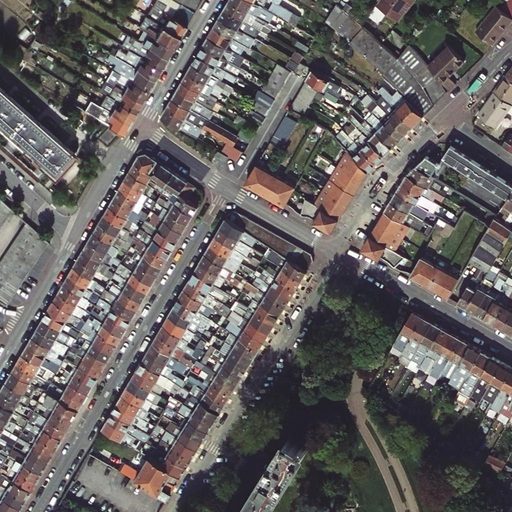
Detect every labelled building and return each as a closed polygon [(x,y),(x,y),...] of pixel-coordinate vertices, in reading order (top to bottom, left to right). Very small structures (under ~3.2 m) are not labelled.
[(62,0),(57,8),(63,11),(71,0),(70,0),(62,0)] [(187,24),(195,10),(176,0),(156,0),(154,5),(187,24)] [(176,0),(195,10),(201,0),(176,0)] [(269,22),(231,0),(230,0),(226,9),(256,27),(261,29),(264,24),(271,29),(274,25),(269,22)] [(272,11),(264,7),(252,0),(231,0),(269,22),(274,13),(272,11)] [(279,4),(281,0),(272,0),(275,1),(272,6),(274,7),(272,11),(274,13),(296,25),(301,16),(279,4)] [(379,0),(372,11),(394,28),(415,0),(414,0),(379,0)] [(181,35),(187,24),(154,5),(147,1),(144,6),(150,10),(147,15),(181,35)] [(435,104),(424,86),(399,57),(382,43),(362,25),(344,9),(344,8),(338,3),(335,8),(327,20),(359,50),(386,73),(385,74),(390,79),(389,80),(407,98),(424,115),(435,104)] [(511,17),(511,7),(507,3),(502,9),(511,17)] [(493,44),(497,39),(511,21),(511,20),(511,17),(502,9),(497,5),(477,30),(493,44)] [(135,14),(137,10),(131,6),(128,10),(135,14)] [(251,35),(256,27),(226,9),(221,17),(251,35)] [(175,46),(181,35),(147,15),(141,26),(145,29),(175,46)] [(258,39),(251,35),(221,17),(215,27),(245,44),(253,49),(258,39)] [(268,34),(271,29),(264,24),(261,29),(268,34)] [(240,54),(245,44),(215,27),(210,36),(240,54)] [(168,56),(175,46),(145,29),(138,39),(168,56)] [(162,67),(168,56),(138,39),(133,36),(129,42),(135,46),(133,51),(162,67)] [(253,62),(240,54),(210,36),(204,45),(230,60),(248,71),(253,62)] [(156,78),(162,67),(133,51),(128,48),(125,53),(108,43),(104,49),(112,53),(156,78)] [(431,82),(438,77),(436,74),(430,67),(409,43),(404,50),(430,80),(431,82)] [(248,71),(230,60),(204,45),(199,53),(236,75),(243,79),(248,71)] [(447,92),(456,83),(449,76),(465,60),(451,46),(430,67),(436,74),(438,77),(447,92)] [(424,86),(431,82),(430,80),(404,50),(399,57),(424,86)] [(149,89),(156,78),(112,53),(109,59),(121,66),(119,71),(124,74),(149,89)] [(234,79),(236,75),(199,53),(194,63),(219,77),(221,74),(229,78),(230,77),(234,79)] [(295,71),(300,74),(306,65),(300,62),(295,71)] [(227,82),(219,77),(194,63),(189,71),(214,87),(216,83),(223,87),(231,92),(234,87),(227,82)] [(272,73),(286,82),(292,72),(278,64),(272,73)] [(347,96),(349,91),(313,69),(307,79),(320,86),(330,92),(333,87),(347,96)] [(221,91),(214,87),(189,71),(184,80),(209,95),(211,91),(219,96),(221,91)] [(143,100),(149,89),(124,74),(121,79),(110,73),(106,79),(109,81),(143,100)] [(280,91),(286,82),(272,73),(267,83),(280,91)] [(227,82),(229,78),(221,74),(219,77),(227,82)] [(495,93),(510,103),(511,101),(511,79),(506,76),(495,93)] [(441,98),(447,92),(438,77),(431,82),(441,98)] [(302,88),(314,96),(320,86),(307,79),(302,88)] [(216,99),(209,95),(184,80),(179,89),(212,108),(216,99)] [(136,111),(143,100),(109,81),(106,86),(113,90),(110,95),(136,111)] [(435,104),(441,98),(431,82),(424,86),(435,104)] [(221,91),(223,87),(216,83),(214,87),(221,91)] [(277,96),(280,91),(267,83),(264,88),(277,96)] [(73,150),(0,85),(0,120),(7,127),(6,128),(14,135),(15,134),(36,152),(35,153),(42,160),(43,159),(56,170),(55,171),(56,172),(74,151),(73,150)] [(296,98),(309,105),(314,96),(302,88),(296,98)] [(214,109),(212,108),(179,89),(173,98),(182,103),(211,119),(216,110),(214,109)] [(270,108),(275,99),(260,89),(254,99),(256,100),(270,108)] [(216,99),(219,96),(211,91),(209,95),(216,99)] [(415,125),(424,115),(407,98),(402,103),(389,91),(385,96),(387,97),(415,125)] [(479,115),(496,127),(511,104),(510,103),(495,93),(479,115)] [(130,121),(136,111),(110,95),(108,94),(102,105),(130,121)] [(408,132),(415,125),(387,97),(384,100),(381,97),(376,101),(408,132)] [(237,135),(211,119),(182,103),(173,98),(168,107),(202,127),(231,144),(234,146),(240,136),(237,135)] [(291,108),(303,115),(309,105),(296,98),(291,108)] [(266,114),(270,108),(256,100),(252,106),(266,114)] [(124,133),(130,121),(102,105),(96,101),(89,112),(124,133)] [(401,139),(408,132),(376,101),(369,108),(374,113),(379,118),(401,139)] [(197,137),(202,127),(168,107),(162,117),(197,137)] [(226,116),(227,113),(216,107),(214,109),(216,110),(226,116)] [(266,118),(264,117),(256,112),(252,118),(262,124),(266,118)] [(385,154),(393,147),(372,125),(369,129),(364,123),(352,112),(348,116),(357,126),(363,132),(385,154)] [(393,147),(401,139),(379,118),(376,122),(370,116),(365,112),(362,115),(367,120),(372,125),(393,147)] [(376,122),(379,118),(374,113),(370,116),(376,122)] [(256,133),(259,127),(239,115),(235,121),(242,126),(244,127),(244,126),(256,133)] [(279,128),(291,135),(299,122),(287,115),(279,128)] [(369,129),(372,125),(367,120),(364,123),(369,129)] [(377,162),(385,154),(363,132),(361,134),(355,128),(354,129),(350,125),(345,130),(356,140),(377,162)] [(250,142),(255,133),(244,127),(242,126),(237,135),(240,136),(248,141),(250,142)] [(12,137),(14,135),(6,128),(4,130),(12,137)] [(271,141),(284,148),(291,135),(279,128),(276,134),(271,141)] [(336,136),(341,142),(347,136),(353,142),(356,140),(345,130),(344,128),(336,136)] [(502,145),(509,150),(511,145),(511,134),(510,133),(502,145)] [(369,170),(377,162),(356,140),(353,142),(347,136),(341,142),(348,149),(369,170)] [(225,153),(237,160),(242,150),(234,146),(231,144),(225,153)] [(359,188),(369,170),(348,149),(336,169),(356,188),(356,186),(359,188)] [(226,161),(229,156),(219,151),(216,155),(226,161)] [(155,175),(163,163),(148,152),(140,154),(136,161),(155,175)] [(40,162),(42,160),(35,153),(33,155),(40,162)] [(295,189),(301,179),(262,157),(259,163),(288,183),(294,188),(295,189)] [(155,175),(136,161),(131,170),(154,186),(160,178),(155,175)] [(162,192),(166,186),(176,172),(163,163),(155,175),(160,178),(154,186),(162,192)] [(284,190),(288,183),(259,163),(254,170),(253,172),(259,176),(265,179),(272,183),(278,186),(284,190)] [(445,196),(451,186),(417,165),(408,174),(441,194),(445,196)] [(349,199),(351,200),(355,193),(353,192),(356,188),(336,169),(315,203),(317,204),(323,208),(328,213),(337,219),(338,216),(342,211),(344,212),(348,205),(346,204),(349,199)] [(154,186),(131,170),(125,179),(149,195),(151,192),(156,195),(154,199),(157,201),(162,192),(154,186)] [(176,190),(180,192),(188,181),(176,172),(166,186),(174,192),(176,190)] [(251,184),(253,186),(259,176),(253,172),(249,180),(253,182),(251,184)] [(439,197),(441,194),(408,174),(403,182),(428,198),(431,192),(439,197)] [(253,186),(260,189),(265,179),(259,176),(253,186)] [(152,209),(157,201),(154,199),(149,195),(125,179),(121,187),(139,200),(144,203),(152,209)] [(265,192),(266,193),(272,183),(265,179),(260,189),(261,190),(262,188),(266,190),(265,192)] [(188,198),(191,194),(196,186),(188,181),(180,192),(188,198)] [(435,202),(428,198),(403,182),(398,191),(416,202),(423,207),(426,202),(433,206),(435,202)] [(266,193),(272,196),(278,186),(272,183),(266,193)] [(278,200),(284,203),(286,201),(294,188),(288,183),(284,190),(278,200)] [(272,196),(278,200),(284,190),(278,186),(272,196)] [(115,196),(133,209),(139,200),(121,187),(115,196)] [(286,201),(287,202),(295,189),(294,188),(286,201)] [(199,206),(194,202),(188,198),(180,192),(176,190),(174,192),(171,198),(176,202),(194,215),(199,206)] [(432,218),(413,206),(416,202),(398,191),(392,200),(410,212),(434,227),(439,217),(435,214),(432,218)] [(428,198),(435,202),(439,197),(431,192),(428,198)] [(504,223),(507,218),(511,210),(511,192),(506,201),(500,210),(505,213),(500,220),(504,223)] [(194,202),(197,198),(191,194),(188,198),(194,202)] [(0,229),(14,208),(0,195),(0,229)] [(147,218),(143,216),(139,213),(133,209),(115,196),(110,205),(142,227),(147,218)] [(302,212),(304,213),(311,200),(307,197),(302,212)] [(165,207),(171,211),(176,202),(171,198),(167,203),(165,207)] [(139,213),(141,209),(144,203),(139,200),(133,209),(139,213)] [(310,215),(317,204),(315,203),(311,200),(304,213),(307,214),(310,215)] [(422,224),(407,215),(410,212),(392,200),(386,210),(411,226),(418,230),(422,224)] [(189,223),(194,215),(176,202),(171,211),(189,223)] [(423,207),(430,211),(433,206),(426,202),(423,207)] [(184,232),(189,223),(171,211),(165,207),(160,203),(158,206),(163,210),(160,215),(184,232)] [(315,220),(315,221),(323,208),(317,204),(310,215),(312,216),(316,218),(315,220)] [(495,217),(496,214),(480,204),(474,214),(491,224),(495,217)] [(137,235),(142,227),(110,205),(105,213),(137,235)] [(315,221),(321,224),(328,213),(323,208),(315,221)] [(179,241),(184,232),(160,215),(152,209),(147,218),(165,231),(179,241)] [(395,267),(407,257),(396,251),(411,226),(386,210),(382,217),(384,219),(381,224),(378,223),(374,229),(377,231),(373,237),(371,240),(368,239),(363,248),(380,258),(381,256),(386,259),(390,261),(395,267)] [(227,218),(237,225),(242,214),(237,211),(230,213),(227,218)] [(137,235),(105,213),(100,222),(132,244),(137,235)] [(321,224),(333,230),(338,222),(336,221),(337,219),(328,213),(321,224)] [(237,225),(243,229),(249,218),(242,214),(237,225)] [(450,223),(456,226),(461,218),(455,215),(450,223)] [(485,277),(490,268),(511,229),(511,228),(511,229),(504,223),(500,220),(495,217),(491,224),(470,261),(483,268),(477,277),(474,276),(458,302),(468,308),(485,277)] [(174,249),(179,241),(165,231),(147,218),(142,227),(174,249)] [(256,237),(249,233),(243,229),(237,225),(227,218),(221,227),(246,242),(261,252),(266,244),(262,241),(256,237)] [(243,229),(249,233),(256,221),(249,218),(243,229)] [(0,262),(0,300),(7,305),(50,241),(28,221),(4,257),(0,262)] [(249,233),(256,237),(263,225),(256,221),(249,233)] [(132,244),(100,222),(95,231),(113,243),(118,247),(127,252),(132,244)] [(256,237),(262,241),(269,229),(263,225),(256,237)] [(169,258),(174,249),(142,227),(137,235),(169,258)] [(242,249),(246,242),(221,227),(216,236),(235,248),(241,252),(247,256),(251,258),(252,255),(242,249)] [(266,244),(269,246),(276,233),(269,229),(262,241),(266,244)] [(108,251),(113,243),(95,231),(90,239),(108,251)] [(273,249),(275,250),(283,237),(276,233),(269,246),(273,249)] [(164,266),(169,258),(137,235),(132,244),(139,249),(164,266)] [(230,257),(235,248),(216,236),(211,244),(230,257)] [(275,250),(282,254),(290,241),(283,237),(275,250)] [(103,260),(108,251),(90,239),(85,248),(103,260)] [(283,255),(288,258),(297,244),(290,241),(282,254),(283,255)] [(124,258),(115,252),(118,247),(113,243),(108,251),(113,255),(118,258),(122,261),(124,258)] [(225,266),(230,257),(211,244),(206,253),(225,266)] [(265,254),(268,256),(273,249),(269,246),(266,244),(261,252),(265,254)] [(289,259),(295,263),(303,248),(297,244),(288,258),(289,259)] [(108,264),(103,260),(85,248),(80,257),(104,273),(109,265),(108,264)] [(230,257),(236,260),(241,252),(235,248),(230,257)] [(307,271),(314,260),(312,253),(303,248),(295,263),(307,271)] [(159,275),(164,266),(139,249),(134,258),(135,259),(140,263),(159,275)] [(108,264),(112,258),(113,255),(108,251),(103,260),(108,264)] [(222,270),(225,266),(206,253),(201,262),(219,275),(222,270)] [(277,264),(283,268),(289,259),(288,258),(283,255),(277,264)] [(446,292),(451,295),(461,277),(422,256),(412,274),(417,276),(417,277),(417,278),(418,279),(419,280),(432,288),(434,285),(438,287),(436,290),(445,295),(446,292)] [(112,279),(104,273),(80,257),(75,265),(99,282),(102,276),(110,282),(111,279),(112,279)] [(130,268),(135,271),(140,263),(135,259),(132,265),(130,268)] [(302,280),(307,271),(295,263),(289,259),(283,268),(302,280)] [(149,292),(154,284),(135,271),(130,268),(124,264),(121,262),(116,271),(125,276),(130,280),(149,292)] [(225,278),(219,275),(201,262),(195,271),(214,283),(220,287),(225,278)] [(154,284),(159,275),(140,263),(135,271),(154,284)] [(106,288),(99,282),(75,265),(70,274),(99,294),(102,296),(106,288)] [(468,308),(477,313),(498,276),(502,269),(499,267),(496,271),(496,272),(495,274),(491,281),(485,277),(468,308)] [(297,288),(302,280),(283,268),(278,276),(297,288)] [(485,277),(491,281),(495,274),(496,272),(496,271),(490,268),(485,277)] [(229,280),(232,276),(222,270),(219,275),(225,278),(229,280)] [(209,292),(214,283),(195,271),(190,280),(209,292)] [(97,297),(99,294),(70,274),(65,283),(84,295),(89,299),(92,294),(97,297)] [(273,285),(275,281),(267,275),(264,280),(273,285)] [(120,285),(122,282),(113,276),(112,279),(111,279),(114,281),(120,285)] [(120,285),(125,289),(130,280),(125,276),(122,282),(120,285)] [(291,297),(297,288),(278,276),(275,281),(273,285),(291,297)] [(477,313),(485,318),(504,284),(506,281),(498,276),(477,313)] [(143,301),(149,292),(130,280),(125,289),(143,301)] [(204,301),(209,292),(190,280),(185,289),(204,301)] [(235,297),(238,298),(243,290),(243,289),(231,282),(229,286),(233,289),(232,291),(230,290),(228,292),(235,297)] [(78,304),(84,295),(65,283),(60,292),(78,304)] [(235,297),(228,292),(226,291),(220,287),(214,283),(209,292),(216,296),(219,291),(228,297),(225,303),(230,306),(235,297)] [(485,318),(495,323),(511,293),(511,288),(504,284),(485,318)] [(114,294),(120,298),(125,289),(120,285),(116,292),(114,294)] [(286,306),(291,297),(273,285),(267,294),(286,306)] [(133,318),(138,310),(120,298),(114,294),(106,288),(102,296),(101,297),(110,302),(115,306),(133,318)] [(138,310),(143,301),(125,289),(120,298),(138,310)] [(199,310),(204,301),(185,289),(180,298),(199,310)] [(225,303),(228,297),(219,291),(216,296),(223,301),(225,303)] [(86,314),(88,311),(83,308),(78,304),(60,292),(55,300),(73,313),(78,316),(79,314),(82,316),(84,313),(86,314)] [(210,305),(210,306),(214,299),(216,296),(209,292),(204,301),(210,305)] [(511,293),(495,323),(504,328),(511,313),(511,293)] [(281,315),(286,306),(267,294),(262,303),(281,315)] [(83,308),(86,304),(89,299),(84,295),(78,304),(83,308)] [(275,324),(281,315),(262,303),(254,297),(248,307),(249,307),(275,324)] [(204,314),(199,310),(180,298),(174,307),(193,319),(199,323),(205,327),(209,330),(215,321),(204,314)] [(49,311),(67,321),(73,313),(55,300),(49,311)] [(199,310),(204,314),(210,305),(204,301),(199,310)] [(105,311),(110,314),(115,306),(110,302),(105,311)] [(128,327),(133,318),(115,306),(110,314),(128,327)] [(188,328),(193,319),(174,307),(169,316),(188,328)] [(269,333),(275,324),(249,307),(243,316),(244,316),(251,320),(269,333)] [(213,317),(220,322),(224,315),(217,310),(213,317)] [(244,316),(243,316),(233,310),(231,314),(241,320),(244,316)] [(71,335),(76,327),(67,321),(49,311),(44,319),(71,335)] [(123,336),(128,327),(110,314),(105,311),(102,316),(97,313),(95,316),(123,336)] [(396,341),(406,347),(423,316),(413,311),(396,341)] [(78,323),(75,322),(78,317),(78,316),(73,313),(67,321),(76,327),(78,323)] [(118,345),(123,336),(95,316),(91,314),(86,322),(118,345)] [(187,330),(188,328),(169,316),(164,324),(183,337),(187,330)] [(245,329),(251,320),(244,316),(241,320),(238,325),(239,325),(245,329)] [(402,353),(412,358),(433,322),(423,316),(406,347),(402,353)] [(223,327),(240,338),(245,329),(239,325),(236,329),(230,325),(233,321),(228,318),(223,327)] [(76,341),(77,338),(71,335),(44,319),(39,328),(72,347),(76,341)] [(194,332),(197,327),(199,323),(193,319),(188,328),(194,332)] [(264,341),(269,333),(251,320),(245,329),(264,341)] [(230,325),(236,329),(239,325),(238,325),(233,321),(230,325)] [(113,353),(118,345),(86,322),(83,327),(82,330),(86,332),(84,334),(83,336),(87,338),(94,342),(113,353)] [(416,365),(420,367),(443,327),(433,322),(412,358),(418,362),(416,365)] [(180,341),(183,337),(164,324),(159,333),(178,346),(183,349),(187,351),(190,347),(180,341)] [(253,359),(259,350),(240,338),(223,327),(221,325),(215,335),(223,340),(223,339),(234,346),(253,359)] [(433,366),(436,360),(452,333),(443,327),(420,367),(420,368),(429,373),(433,366)] [(71,349),(72,347),(39,328),(34,337),(52,347),(64,354),(67,356),(71,349)] [(259,350),(264,341),(245,329),(240,338),(259,350)] [(183,337),(188,340),(192,334),(187,330),(183,337)] [(172,355),(178,346),(159,333),(153,343),(172,355)] [(435,376),(439,378),(462,338),(452,333),(436,360),(442,363),(438,370),(435,376)] [(248,368),(253,359),(234,346),(223,339),(223,340),(215,335),(210,342),(209,344),(222,351),(230,356),(248,368)] [(29,346),(47,356),(52,347),(34,337),(29,346)] [(84,343),(91,347),(94,342),(87,338),(84,343)] [(196,345),(202,349),(206,342),(201,338),(196,345)] [(449,384),(450,381),(471,343),(462,338),(439,378),(449,384)] [(109,360),(113,353),(94,342),(91,347),(90,350),(109,360)] [(148,351),(167,364),(172,355),(153,343),(148,351)] [(450,381),(461,387),(482,350),(471,343),(450,381)] [(57,374),(62,365),(59,363),(56,361),(47,356),(29,346),(24,355),(57,374)] [(191,362),(179,355),(183,349),(178,346),(172,355),(184,362),(189,365),(191,362)] [(61,359),(64,354),(52,347),(47,356),(56,361),(58,357),(61,359)] [(99,376),(104,368),(85,357),(71,349),(67,356),(66,358),(81,366),(99,376)] [(104,368),(109,360),(90,350),(85,357),(104,368)] [(460,389),(470,396),(493,356),(482,350),(461,387),(460,389)] [(162,373),(167,364),(148,351),(143,361),(162,373)] [(243,376),(248,368),(230,356),(222,351),(217,360),(219,361),(224,364),(243,376)] [(62,365),(63,362),(66,358),(67,356),(64,354),(61,359),(59,363),(62,365)] [(189,360),(195,363),(198,358),(192,354),(189,360)] [(202,362),(205,364),(210,356),(206,354),(201,362),(202,362)] [(47,380),(52,383),(57,374),(24,355),(18,363),(37,374),(42,377),(47,380)] [(480,401),(483,397),(503,362),(493,356),(470,396),(480,401)] [(76,374),(81,366),(66,358),(63,362),(67,364),(65,367),(71,371),(76,374)] [(433,366),(438,370),(442,363),(436,360),(433,366)] [(157,381),(162,373),(143,361),(138,369),(157,381)] [(213,370),(218,373),(224,364),(219,361),(213,370)] [(199,367),(204,371),(208,366),(205,364),(202,362),(199,367)] [(488,402),(492,404),(511,369),(511,366),(503,362),(483,397),(489,400),(488,402)] [(32,383),(37,374),(18,363),(13,372),(32,383)] [(237,385),(243,376),(224,364),(218,373),(220,374),(237,385)] [(94,385),(99,376),(81,366),(76,374),(94,385)] [(152,389),(157,381),(138,369),(133,378),(152,389)] [(503,396),(508,398),(511,390),(511,369),(492,404),(492,405),(495,407),(497,402),(499,403),(503,396)] [(90,393),(94,385),(76,374),(71,371),(66,379),(71,382),(90,393)] [(232,394),(237,385),(220,374),(218,373),(215,378),(206,372),(205,373),(201,371),(199,374),(204,377),(215,383),(232,394)] [(28,391),(32,383),(13,372),(9,380),(28,391)] [(162,384),(164,385),(169,378),(162,373),(157,381),(162,384)] [(32,383),(37,386),(42,377),(37,374),(32,383)] [(226,403),(232,394),(215,383),(204,377),(199,385),(211,393),(226,403)] [(61,388),(66,391),(71,382),(66,379),(65,378),(64,380),(66,381),(61,388)] [(157,392),(152,389),(133,378),(128,386),(147,398),(152,401),(157,403),(162,395),(157,392)] [(26,393),(28,391),(9,380),(7,383),(26,393)] [(45,390),(47,391),(52,383),(47,380),(42,388),(45,390)] [(152,389),(157,392),(162,384),(157,381),(152,389)] [(84,402),(90,393),(71,382),(66,391),(84,402)] [(171,391),(175,393),(180,385),(176,382),(171,391)] [(21,402),(26,393),(7,383),(3,391),(21,402)] [(28,391),(33,394),(37,386),(32,383),(28,391)] [(50,393),(61,399),(66,391),(61,388),(55,385),(50,393)] [(177,398),(178,399),(185,388),(180,385),(175,393),(173,396),(177,398)] [(220,413),(226,403),(211,393),(199,385),(193,394),(202,400),(220,413)] [(142,406),(147,398),(128,386),(123,394),(142,406)] [(40,399),(45,402),(50,393),(47,391),(45,390),(40,399)] [(0,395),(0,401),(16,411),(21,402),(3,391),(0,395)] [(80,410),(84,402),(66,391),(61,399),(80,410)] [(171,401),(173,396),(175,393),(171,391),(167,398),(171,401)] [(56,411),(73,421),(80,410),(61,399),(50,393),(45,402),(57,408),(56,411)] [(137,414),(142,406),(123,394),(118,403),(137,414)] [(168,405),(172,408),(177,398),(173,396),(171,401),(168,405)] [(215,421),(220,413),(202,400),(200,403),(188,396),(184,403),(215,421)] [(142,406),(147,409),(150,403),(152,401),(147,398),(142,406)] [(30,419),(26,417),(16,411),(0,401),(0,412),(3,415),(18,423),(22,418),(25,420),(22,426),(23,426),(25,427),(30,419)] [(35,410),(39,412),(44,404),(40,402),(35,410)] [(133,423),(137,414),(118,403),(113,411),(133,423)] [(209,430),(215,421),(184,403),(179,412),(186,416),(209,430)] [(161,417),(163,414),(166,408),(162,406),(157,415),(161,417)] [(44,415),(51,419),(56,411),(49,407),(44,415)] [(26,417),(30,419),(35,410),(32,408),(26,417)] [(63,438),(68,430),(51,419),(44,415),(39,412),(35,410),(30,419),(63,438)] [(68,430),(73,421),(56,411),(51,419),(68,430)] [(136,425),(133,423),(113,411),(108,419),(136,436),(141,428),(136,425)] [(23,426),(20,429),(16,427),(18,423),(3,415),(0,412),(0,424),(20,436),(25,427),(23,426)] [(133,423),(136,425),(141,417),(137,414),(133,423)] [(157,423),(164,427),(169,418),(163,414),(161,417),(157,423)] [(156,425),(157,423),(161,417),(157,415),(152,423),(156,425)] [(204,440),(209,430),(186,416),(180,425),(185,428),(204,440)] [(501,471),(511,451),(511,416),(484,465),(501,471)] [(58,447),(63,438),(30,419),(25,427),(30,430),(58,447)] [(133,442),(136,436),(108,419),(103,428),(135,447),(137,444),(133,442)] [(185,428),(180,425),(173,421),(172,424),(183,431),(185,428)] [(151,434),(152,432),(156,425),(152,423),(147,431),(151,434)] [(12,443),(15,445),(17,442),(20,436),(0,424),(0,436),(1,437),(8,441),(12,443)] [(198,449),(204,440),(185,428),(183,431),(172,424),(168,430),(172,432),(179,437),(198,449)] [(53,455),(58,447),(30,430),(25,439),(27,440),(53,455)] [(146,442),(147,442),(151,434),(147,431),(146,431),(145,434),(144,433),(140,439),(146,442)] [(187,467),(193,458),(164,440),(152,432),(151,434),(147,442),(166,454),(187,467)] [(176,441),(179,437),(172,432),(169,437),(176,441)] [(0,448),(10,454),(13,449),(15,445),(12,443),(10,447),(6,445),(0,441),(0,437),(1,437),(0,436),(0,448)] [(193,458),(198,449),(179,437),(176,441),(169,437),(166,436),(164,440),(193,458)] [(269,511),(286,486),(310,447),(309,446),(312,442),(307,439),(305,443),(292,436),(244,511),(269,511)] [(48,464),(53,455),(27,440),(23,445),(17,442),(15,445),(30,454),(48,464)] [(187,467),(166,454),(147,442),(146,442),(141,451),(150,456),(162,463),(174,471),(182,475),(187,467)] [(118,469),(121,464),(93,447),(90,452),(118,469)] [(0,470),(5,462),(10,454),(0,448),(0,470)] [(43,473),(48,464),(30,454),(28,457),(13,449),(10,454),(43,473)] [(38,482),(43,473),(10,454),(5,462),(38,482)] [(168,480),(174,471),(162,463),(150,456),(140,473),(139,471),(123,461),(121,464),(118,469),(133,478),(139,481),(162,495),(161,498),(166,501),(176,484),(168,480)] [(0,470),(33,490),(38,482),(5,462),(0,470)] [(28,499),(33,490),(0,470),(0,482),(7,486),(12,486),(10,489),(28,499)] [(125,490),(131,494),(139,481),(133,478),(125,490)] [(0,494),(23,508),(28,499),(10,489),(7,488),(0,484),(0,494)] [(10,511),(20,511),(23,508),(0,494),(0,506),(10,511)]
